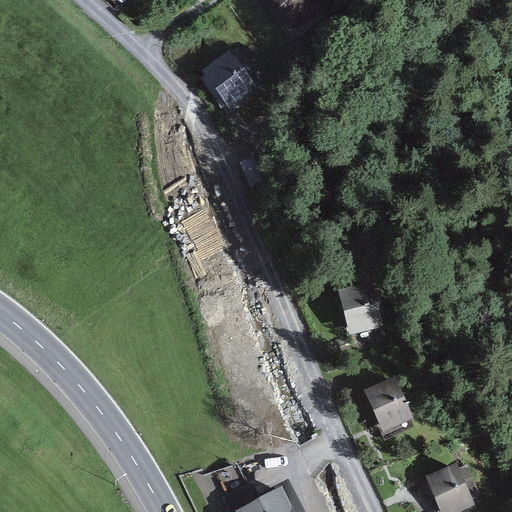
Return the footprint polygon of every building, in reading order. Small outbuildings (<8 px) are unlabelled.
[(314,0),(276,0),(297,29),(323,12),(314,0)] [(233,56),(207,76),(233,110),(259,90),(233,56)] [(375,287),(338,299),(351,339),(387,328),(375,287)] [(400,381),(372,393),(391,434),(419,421),(400,381)] [(477,511),(462,469),(430,480),(441,511),(477,511)] [(301,511),(291,490),(242,511),(301,511)]
